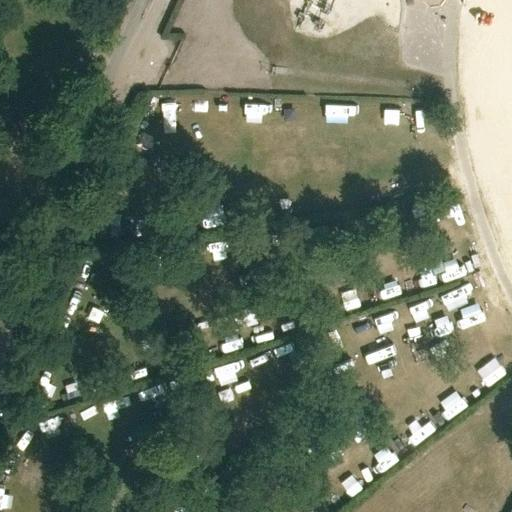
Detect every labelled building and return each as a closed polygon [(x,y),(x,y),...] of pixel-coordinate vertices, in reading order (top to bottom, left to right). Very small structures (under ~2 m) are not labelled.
[(199,72),(208,72),(207,54),(199,55),(198,39),(172,41),(175,88),(199,87),(199,72)] [(359,102),(359,125),(387,125),(387,103),(359,102)] [(407,128),(435,128),(435,105),(407,105),(407,128)] [(444,215),(463,208),(456,190),(437,197),(444,215)] [(473,284),(452,288),(456,308),(477,304),(473,284)] [(472,362),(486,390),(506,380),(492,352),(472,362)] [(452,381),(431,395),(450,423),(471,409),(452,381)] [(511,387),(498,394),(508,416),(511,414),(511,387)] [(412,452),(426,441),(407,415),(393,426),(412,452)] [(465,427),(450,438),(468,461),(482,450),(465,427)] [(364,450),(383,475),(401,461),(382,436),(364,450)] [(432,484),(451,466),(435,448),(415,466),(432,484)] [(380,494),(393,511),(402,511),(412,505),(396,482),(380,494)] [(331,511),(321,498),(303,511),(331,511)]
